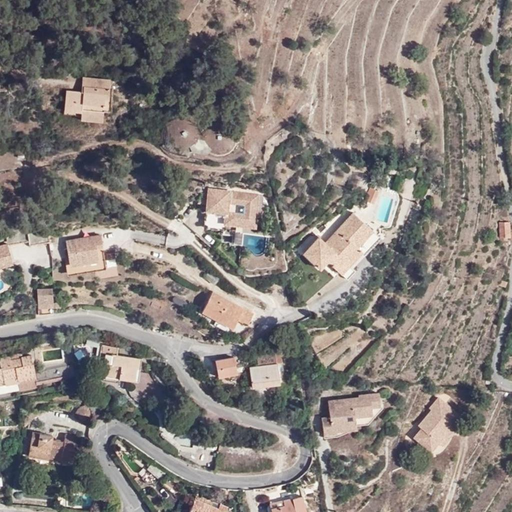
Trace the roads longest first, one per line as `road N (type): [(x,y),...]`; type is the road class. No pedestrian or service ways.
road 1 (track): [(280,314),(275,302),(242,286),(172,225),(50,163),(58,154),(116,143),(149,145),(174,162),(219,170),(247,164),(257,143),(224,30)]
road 2 (residential): [(179,348),(180,371),(212,405),(302,436),(307,453),(299,474),(221,483),(122,428),(108,432),(103,448),(136,511)]
road 3 (residential): [(0,333),(82,317),(179,348)]
road 4 (residential): [(179,348),(223,352),(280,314),(303,310)]
